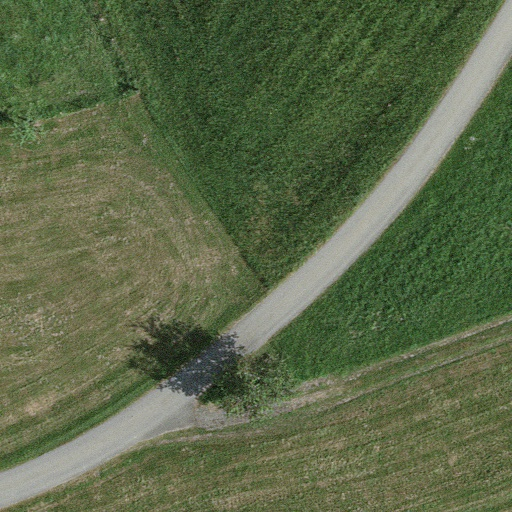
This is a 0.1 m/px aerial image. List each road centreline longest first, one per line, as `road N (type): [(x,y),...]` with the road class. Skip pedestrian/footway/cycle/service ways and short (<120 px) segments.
road 1 (track): [(511,22),(404,183),(350,242),(152,413),(0,491)]
road 2 (track): [(152,413),(226,421),(301,407),(511,338)]
